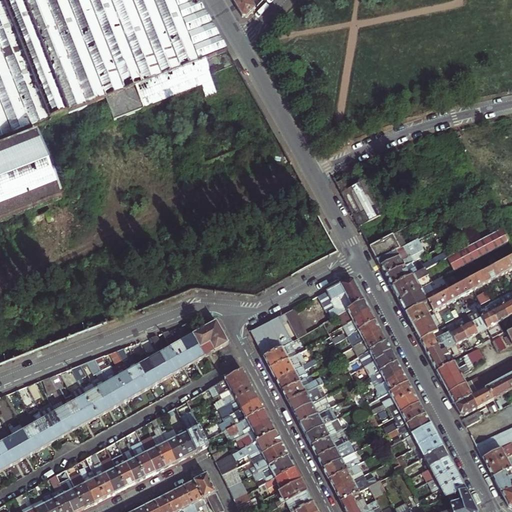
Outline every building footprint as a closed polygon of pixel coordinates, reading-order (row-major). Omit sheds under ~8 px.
[(0,0),(0,144),(40,129),(229,56),(224,47),(197,0),(0,0)] [(244,15),(250,15),(257,7),(252,0),(235,0),(239,5),(244,15)] [(41,132),(0,147),(0,222),(67,197),(41,132)] [(362,226),(381,215),(366,187),(363,181),(349,189),(344,180),(340,182),(340,184),(362,226)] [(370,185),(366,187),(381,215),(385,213),(370,185)] [(505,226),(449,256),(456,270),(511,240),(505,226)] [(403,247),(396,233),(372,245),(376,252),(378,255),(380,259),(403,247)] [(403,247),(380,259),(385,269),(388,275),(413,261),(418,259),(416,256),(414,257),(413,255),(425,248),(420,238),(403,247)] [(413,261),(388,275),(392,283),(394,286),(428,268),(438,263),(435,258),(417,268),(413,261)] [(511,271),(511,270),(511,264),(509,259),(496,265),(502,276),(511,271)] [(502,276),(496,265),(470,279),(476,290),(499,277),(502,276)] [(428,268),(394,286),(399,295),(401,299),(431,283),(427,276),(431,274),(428,268)] [(474,291),(476,290),(470,279),(457,286),(463,296),(474,291)] [(349,281),(326,293),(334,309),(327,313),(332,321),(365,302),(361,294),(354,282),(349,281)] [(435,290),(431,283),(401,299),(406,308),(408,312),(429,301),(444,293),(452,289),(449,283),(435,290)] [(463,296),(457,286),(452,289),(444,293),(449,304),(460,298),(463,296)] [(488,290),(478,295),(483,303),(492,298),(488,290)] [(429,301),(432,306),(435,311),(442,307),(449,304),(444,293),(429,301)] [(511,314),(511,295),(511,293),(506,296),(500,299),(509,316),(511,314)] [(500,299),(490,304),(499,321),(503,319),(509,316),(500,299)] [(429,301),(408,312),(412,320),(414,324),(432,315),(428,308),(432,306),(429,301)] [(368,308),(365,302),(332,321),(324,325),(327,330),(340,322),(342,327),(348,323),(352,321),(353,322),(362,317),(362,315),(370,311),(368,308)] [(494,324),(499,321),(490,304),(479,309),(489,327),(494,324)] [(447,322),(456,317),(453,311),(452,309),(443,314),(447,322)] [(472,313),(469,315),(472,321),(478,333),(483,330),(489,327),(479,309),(472,313)] [(348,337),(376,322),(374,318),(370,311),(362,315),(362,317),(353,322),(354,325),(347,329),(348,332),(333,342),(335,346),(348,337)] [(436,313),(432,315),(436,324),(441,322),(436,313)] [(264,358),(293,343),(285,327),(290,325),(285,315),(251,333),(258,348),(264,358)] [(436,324),(432,315),(414,324),(418,331),(419,332),(421,336),(438,327),(436,324)] [(474,335),(478,333),(472,321),(469,315),(463,318),(458,321),(468,338),(474,335)] [(193,337),(204,330),(198,321),(187,325),(193,337)] [(462,341),(468,338),(458,321),(454,323),(457,328),(451,331),(454,337),(457,343),(462,341)] [(379,328),(376,322),(348,337),(354,348),(364,342),(364,343),(373,338),(372,336),(381,331),(379,328)] [(199,347),(205,358),(210,355),(218,351),(228,345),(216,323),(204,330),(193,337),(199,347)] [(319,328),(326,341),(331,339),(330,335),(327,330),(324,325),(319,328)] [(439,331),(423,339),(426,346),(428,350),(454,337),(451,331),(448,326),(439,331)] [(438,329),(438,327),(421,336),(422,338),(423,339),(439,331),(438,329)] [(359,358),(387,342),(385,339),(381,331),(372,336),(373,338),(364,343),(364,342),(354,348),(359,358)] [(511,339),(511,342),(511,341),(511,331),(506,335),(503,336),(505,339),(509,337),(511,339)] [(177,360),(188,354),(182,343),(179,337),(172,340),(168,333),(166,333),(163,335),(171,349),(177,360)] [(199,347),(193,337),(189,339),(182,343),(188,354),(199,347)] [(433,360),(437,367),(449,360),(446,354),(450,353),(447,348),(457,343),(454,337),(428,350),(433,360)] [(501,337),(494,341),(500,352),(507,348),(501,337)] [(177,360),(171,349),(165,353),(156,338),(154,338),(151,339),(153,342),(160,355),(166,366),(177,360)] [(270,370),(297,356),(292,348),(300,344),(298,340),(293,343),(264,358),(268,366),(270,370)] [(383,356),(392,352),(390,349),(387,342),(359,358),(362,364),(365,363),(367,367),(375,362),(375,363),(383,359),(383,356)] [(199,347),(188,354),(194,364),(199,361),(205,358),(199,347)] [(475,351),(469,354),(475,365),(486,359),(480,348),(475,351)] [(120,352),(117,353),(134,384),(144,378),(133,358),(130,353),(125,356),(122,351),(120,352)] [(370,378),(397,363),(396,360),(392,352),(383,356),(383,359),(375,363),(375,362),(367,367),(368,370),(366,372),(370,378)] [(116,367),(112,369),(124,390),(134,384),(117,353),(112,354),(110,356),(116,367)] [(350,363),(344,353),(340,355),(343,360),(346,366),(350,363)] [(194,364),(188,354),(177,360),(183,370),(190,366),(194,364)] [(276,381),(303,367),(298,358),(301,357),(300,354),(297,356),(270,370),(274,377),(276,381)] [(144,378),(155,372),(149,362),(146,357),(145,356),(140,359),(138,355),(136,356),(133,358),(144,378)] [(149,362),(155,372),(166,366),(160,355),(153,360),(150,355),(148,356),(146,357),(149,362)] [(124,390),(112,369),(109,364),(106,366),(102,359),(100,359),(95,361),(99,369),(104,378),(113,396),(124,390)] [(166,366),(172,376),(182,371),(183,370),(177,360),(166,366)] [(449,360),(437,367),(438,368),(439,370),(451,363),(450,361),(449,360)] [(511,360),(483,376),(488,388),(505,379),(511,374),(511,360)] [(91,363),(87,364),(92,374),(99,369),(95,361),(91,363)] [(314,361),(303,367),(276,381),(280,388),(282,392),(308,378),(305,371),(316,365),(314,361)] [(451,363),(439,370),(444,381),(446,384),(463,375),(473,370),(470,363),(460,368),(456,361),(451,363)] [(370,378),(373,385),(383,379),(385,383),(386,382),(386,383),(395,379),(395,376),(403,372),(401,369),(397,363),(370,378)] [(172,376),(166,366),(155,372),(161,383),(169,378),(172,376)] [(103,401),(93,384),(87,388),(82,379),(87,376),(81,367),(78,368),(72,370),(82,389),(86,397),(87,397),(93,407),(103,401)] [(241,386),(249,383),(247,379),(243,371),(220,384),(209,390),(212,396),(219,393),(221,396),(229,391),(229,390),(239,385),(241,386)] [(157,385),(161,383),(155,372),(144,378),(150,389),(157,385)] [(386,382),(385,383),(375,388),(377,392),(377,397),(378,400),(389,394),(408,383),(407,380),(403,372),(395,376),(395,379),(386,383),(386,382)] [(448,388),(450,392),(468,383),(465,379),(463,375),(446,384),(448,388)] [(483,376),(477,379),(483,391),(488,388),(483,376)] [(62,388),(55,377),(53,378),(49,379),(55,389),(56,391),(62,388)] [(288,403),(317,388),(324,385),(320,379),(314,382),(311,377),(308,378),(282,392),(286,399),(288,403)] [(104,378),(93,384),(103,401),(113,396),(104,378)] [(150,389),(144,378),(134,384),(140,395),(144,392),(150,389)] [(47,380),(43,382),(47,393),(55,389),(49,379),(47,380)] [(477,379),(473,381),(474,383),(479,393),(483,391),(477,379)] [(488,388),(494,399),(507,393),(511,390),(505,379),(488,388)] [(457,405),(474,396),(479,393),(474,383),(473,381),(468,383),(450,392),(455,401),(457,405)] [(219,410),(254,392),(252,389),(249,383),(241,386),(239,385),(229,390),(229,391),(221,396),(223,400),(216,404),(219,410)] [(408,383),(389,394),(392,400),(389,398),(382,402),(386,409),(414,394),(412,391),(408,383)] [(140,395),(134,384),(124,390),(130,400),(135,397),(140,395)] [(28,391),(32,397),(39,393),(34,385),(31,386),(27,388),(28,391)] [(321,395),(317,388),(288,403),(291,409),(294,414),(312,405),(310,401),(321,395)] [(474,396),(480,407),(488,402),(494,399),(488,388),(483,391),(479,393),(474,396)] [(86,397),(82,389),(77,392),(71,395),(73,398),(76,403),(82,413),(93,407),(87,397),(86,397)] [(113,396),(119,406),(125,403),(130,400),(124,390),(113,396)] [(32,397),(28,391),(25,392),(22,394),(26,400),(32,397)] [(232,415),(241,411),(242,410),(242,411),(249,408),(250,405),(258,401),(256,397),(254,392),(219,410),(221,414),(229,409),(232,415)] [(414,394),(386,409),(389,415),(394,412),(397,417),(401,415),(420,404),(418,401),(414,394)] [(103,401),(109,412),(115,408),(119,406),(113,396),(103,401)] [(462,414),(466,414),(480,407),(474,396),(457,405),(459,409),(462,414)] [(11,409),(4,397),(1,398),(0,398),(0,404),(4,412),(11,409)] [(22,403),(20,400),(18,401),(16,398),(14,400),(11,401),(14,407),(22,403)] [(73,398),(63,404),(72,419),(82,413),(76,403),(73,398)] [(328,404),(325,398),(312,405),(294,414),(297,421),(300,426),(337,406),(338,406),(335,400),(328,404)] [(93,407),(99,418),(103,415),(109,412),(103,401),(93,407)] [(228,430),(264,411),(262,408),(258,401),(250,405),(249,408),(242,411),(242,410),(241,411),(243,414),(225,423),(228,430)] [(72,419),(63,404),(62,402),(53,408),(53,409),(62,425),(72,419)] [(497,403),(489,407),(492,414),(500,410),(497,403)] [(420,404),(401,415),(403,419),(394,425),(395,426),(382,433),(384,437),(397,430),(426,415),(424,412),(420,404)] [(340,411),(337,406),(300,426),(303,433),(305,437),(331,423),(337,420),(334,414),(340,411)] [(373,416),(382,411),(380,406),(370,411),(372,416),(373,416)] [(99,418),(93,407),(82,413),(88,424),(94,420),(99,418)] [(51,431),(62,425),(53,409),(42,415),(51,431)] [(260,426),(269,421),(267,417),(264,411),(228,430),(227,431),(230,437),(239,432),(240,433),(250,428),(252,432),(253,432),(261,428),(260,426)] [(484,415),(482,411),(465,420),(468,426),(485,417),(484,415)] [(72,419),(78,429),(83,426),(88,424),(82,413),(72,419)] [(32,421),(41,436),(51,431),(42,415),(32,421)] [(188,433),(197,454),(203,451),(208,448),(205,442),(201,432),(196,422),(193,415),(182,421),(188,433)] [(409,432),(412,436),(431,426),(429,422),(426,415),(397,430),(400,436),(409,432)] [(379,417),(374,419),(378,427),(383,424),(379,417)] [(30,418),(19,424),(30,442),(41,436),(32,421),(30,418)] [(62,425),(68,435),(73,432),(78,429),(72,419),(62,425)] [(156,420),(155,421),(146,426),(148,431),(158,425),(156,420)] [(241,451),(275,433),(273,429),(269,421),(260,426),(261,428),(253,432),(252,432),(245,435),(246,439),(243,440),(244,442),(238,445),(241,451)] [(335,431),(331,423),(305,437),(309,443),(311,448),(339,433),(337,430),(335,431)] [(30,442),(19,424),(9,430),(14,438),(19,448),(30,442)] [(64,437),(68,435),(62,425),(51,431),(57,441),(64,437)] [(10,454),(19,448),(14,438),(8,441),(0,426),(0,437),(4,444),(10,454)] [(418,448),(437,437),(435,434),(431,426),(412,436),(410,437),(411,438),(412,439),(413,439),(418,448)] [(485,457),(492,454),(497,451),(503,448),(509,445),(511,443),(511,428),(479,446),(485,457)] [(184,460),(187,459),(177,439),(174,430),(167,433),(166,431),(162,433),(162,434),(163,436),(165,439),(176,464),(184,460)] [(57,441),(51,431),(41,436),(47,447),(50,445),(57,441)] [(125,437),(128,442),(138,436),(136,431),(134,433),(125,437)] [(317,459),(341,446),(348,442),(343,431),(339,433),(311,448),(315,454),(317,459)] [(177,439),(187,459),(193,456),(197,454),(188,433),(177,439)] [(241,451),(231,456),(216,464),(222,477),(235,470),(236,470),(236,462),(249,455),(252,461),(282,445),(280,442),(275,433),(241,451)] [(41,436),(30,442),(36,453),(42,450),(47,447),(41,436)] [(424,459),(443,448),(441,443),(437,437),(418,448),(416,449),(417,450),(418,450),(419,450),(424,459)] [(154,444),(166,469),(173,466),(176,464),(165,439),(154,444)] [(163,470),(166,469),(154,444),(153,441),(146,445),(145,442),(142,444),(156,474),(163,470)] [(19,448),(25,459),(31,456),(36,453),(30,442),(19,448)] [(0,445),(0,459),(10,454),(4,444),(0,445)] [(134,455),(146,479),(153,476),(156,474),(142,444),(139,445),(140,448),(137,449),(139,452),(134,455)] [(252,476),(288,457),(285,453),(282,445),(252,461),(251,462),(254,468),(245,473),(248,478),(252,476)] [(492,454),(485,457),(488,462),(490,466),(509,457),(511,455),(511,452),(509,445),(503,448),(497,451),(492,454)] [(323,470),(349,456),(355,453),(353,450),(351,451),(349,449),(344,452),(341,446),(317,459),(321,466),(323,470)] [(10,454),(16,464),(20,462),(25,459),(19,448),(10,454)] [(446,454),(443,448),(424,459),(422,460),(424,461),(425,461),(429,470),(449,459),(446,454)] [(227,449),(212,456),(216,464),(231,456),(227,449)] [(120,453),(135,485),(143,481),(146,479),(134,455),(132,451),(125,454),(124,452),(120,453)] [(96,454),(102,467),(105,465),(104,463),(104,460),(100,452),(96,454)] [(131,487),(135,485),(120,453),(117,455),(119,457),(112,461),(114,465),(125,490),(131,487)] [(16,464),(10,454),(0,459),(0,461),(5,470),(10,468),(16,464)] [(110,497),(115,495),(103,470),(102,467),(96,454),(93,456),(92,456),(99,469),(97,471),(98,473),(93,475),(105,500),(110,497)] [(511,455),(509,457),(490,466),(493,471),(495,475),(511,467),(511,455)] [(329,481),(358,466),(356,463),(354,464),(349,456),(323,470),(326,475),(329,481)] [(292,465),(288,457),(252,476),(259,489),(265,485),(294,470),(292,465)] [(402,471),(407,468),(401,457),(396,460),(402,471)] [(435,480),(454,470),(452,465),(449,459),(429,470),(425,472),(426,475),(431,472),(435,480)] [(122,492),(125,490),(114,465),(103,470),(115,495),(122,492)] [(353,483),(362,478),(358,472),(360,471),(358,466),(329,481),(333,488),(335,493),(343,489),(344,486),(352,482),(353,483)] [(511,467),(495,475),(511,504),(511,505),(511,467)] [(228,489),(241,482),(235,470),(222,477),(228,489)] [(281,492),(301,482),(299,478),(294,470),(265,485),(268,489),(277,484),(281,492)] [(440,490),(460,480),(458,476),(454,470),(435,480),(430,483),(432,485),(437,483),(440,490)] [(70,481),(84,510),(90,507),(95,505),(83,480),(81,477),(81,475),(70,481)] [(83,480),(95,505),(102,502),(105,500),(93,475),(83,480)] [(72,511),(59,485),(55,477),(51,479),(49,480),(53,488),(56,487),(59,492),(52,496),(59,511),(72,511)] [(213,511),(223,511),(206,477),(201,479),(194,483),(203,502),(207,500),(213,511)] [(364,477),(362,478),(353,483),(352,482),(344,486),(343,489),(335,493),(338,498),(341,503),(360,493),(367,489),(369,488),(377,484),(375,479),(367,483),(364,477)] [(80,511),(81,511),(84,510),(70,481),(69,480),(59,485),(72,511),(80,511)] [(450,497),(457,495),(466,492),(464,488),(460,480),(440,490),(436,493),(437,495),(442,493),(445,499),(448,498),(450,497)] [(234,502),(247,495),(241,482),(228,489),(234,502)] [(286,504),(307,493),(305,489),(301,482),(281,492),(279,493),(283,500),(280,501),(282,506),(286,504)] [(377,484),(369,488),(371,491),(375,499),(386,493),(380,482),(377,484)] [(184,488),(196,511),(200,511),(199,509),(205,506),(203,502),(194,483),(190,485),(184,488)] [(196,511),(184,488),(180,490),(174,493),(183,511),(196,511)] [(477,511),(466,492),(457,495),(460,503),(450,506),(452,511),(451,511),(477,511)] [(170,495),(164,498),(171,511),(183,511),(174,493),(170,495)] [(290,511),(297,511),(313,504),(310,499),(307,493),(286,504),(290,511)] [(360,493),(341,503),(345,511),(372,511),(380,508),(376,502),(367,507),(360,493)] [(46,511),(42,501),(40,498),(39,495),(35,497),(32,498),(35,504),(32,506),(34,511),(46,511)] [(238,511),(242,511),(253,507),(247,495),(234,502),(238,511)] [(42,501),(46,511),(59,511),(52,496),(42,501)] [(171,511),(164,498),(160,500),(154,503),(158,511),(171,511)] [(150,505),(145,508),(146,511),(158,511),(154,503),(150,505)]
